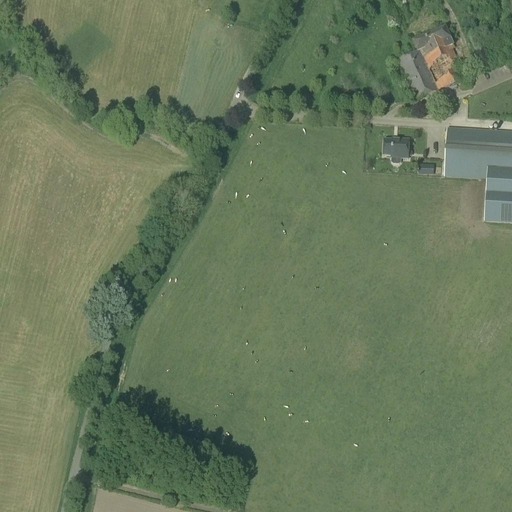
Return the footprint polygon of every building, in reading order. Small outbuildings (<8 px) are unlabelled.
[(416,102),(466,81),(452,47),(454,47),(446,29),(413,43),(418,53),(399,61),(416,102)] [(476,56),(489,51),(481,33),(469,39),(476,56)] [(511,181),(511,133),(447,130),(444,177),(511,181)] [(410,160),(411,142),(398,141),(398,143),(386,142),(385,157),(393,158),(393,159),(410,160)] [(423,175),(431,175),(432,165),(423,165),(423,175)] [(511,225),(511,193),(486,192),(484,224),(511,225)]
